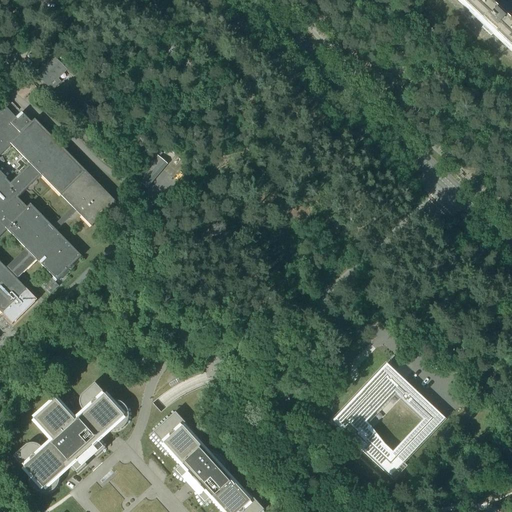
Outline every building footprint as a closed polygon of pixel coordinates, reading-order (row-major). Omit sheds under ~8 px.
[(480,0),(457,0),(484,25),(481,28),(489,36),(491,37),(493,34),(511,51),(511,29),(508,26),(491,10),(480,0)] [(511,0),(500,0),(491,10),(508,26),(511,22),(511,0)] [(51,89),(58,83),(53,78),(62,69),(53,60),(38,75),(51,89)] [(0,312),(12,325),(37,300),(16,280),(36,261),(43,268),(56,282),(81,257),(56,231),(76,212),(86,222),(91,228),(93,226),(116,203),(112,199),(35,120),(31,123),(29,121),(21,113),(21,114),(16,118),(5,107),(0,111),(0,312)] [(147,189),(167,165),(156,155),(135,179),(147,189)] [(444,419),(386,364),(332,422),(390,477),(444,419)] [(29,475),(29,480),(29,482),(30,484),(31,486),(32,488),(33,489),(35,491),(38,493),(40,493),(41,494),(44,494),(46,494),(48,493),(50,493),(52,492),(54,490),(55,489),(56,488),(57,486),(58,484),(58,482),(59,480),(59,477),(70,467),(77,475),(87,466),(82,461),(91,453),(96,458),(105,449),(98,441),(109,431),(115,431),(117,431),(120,430),(121,429),(123,427),(125,426),(126,424),(127,422),(128,420),(128,417),(128,416),(128,414),(127,412),(127,410),(126,408),(125,407),(123,405),(120,403),(119,403),(117,402),(115,402),(113,402),(110,401),(94,383),(83,394),(81,395),(80,397),(80,399),(79,401),(79,403),(79,405),(80,407),(81,409),(82,411),(84,412),(75,421),(55,399),(32,420),(52,441),(43,450),(41,448),(40,446),(38,445),(36,444),(34,444),(32,444),(30,444),(28,445),(26,446),(24,447),(13,457),(29,475)] [(202,505),(204,507),(212,499),(222,511),(221,511),(262,511),(264,511),(245,490),(243,493),(229,477),(228,478),(226,477),(226,475),(226,474),(226,472),(226,470),(226,468),(225,467),(225,465),(224,464),(223,462),(222,461),(221,459),(219,458),(218,457),(216,456),(215,455),(213,455),(212,454),(210,454),(208,454),(206,454),(205,454),(204,451),(205,451),(191,436),(194,433),(175,413),(150,436),(168,456),(171,454),(181,466),(173,473),(174,474),(176,476),(177,477),(179,478),(182,480),(184,481),(188,482),(189,481),(198,490),(196,491),(196,493),(197,495),(197,497),(198,499),(199,500),(200,502),(202,505)]
